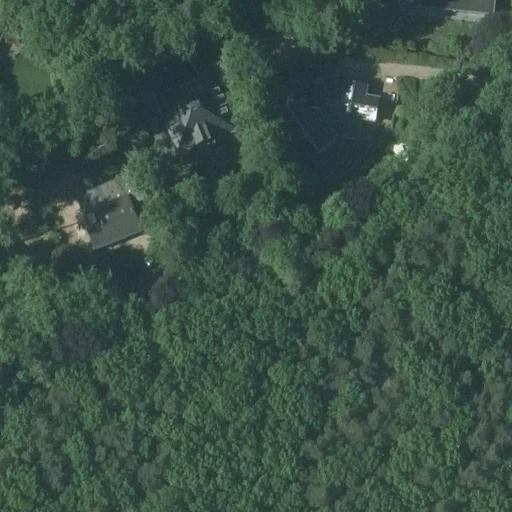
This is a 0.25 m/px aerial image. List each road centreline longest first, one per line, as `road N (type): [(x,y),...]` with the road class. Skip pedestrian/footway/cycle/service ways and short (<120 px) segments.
road 1 (unclassified): [(0,368),(418,195),(511,148)]
road 2 (track): [(511,326),(302,243)]
road 3 (track): [(471,312),(387,511)]
